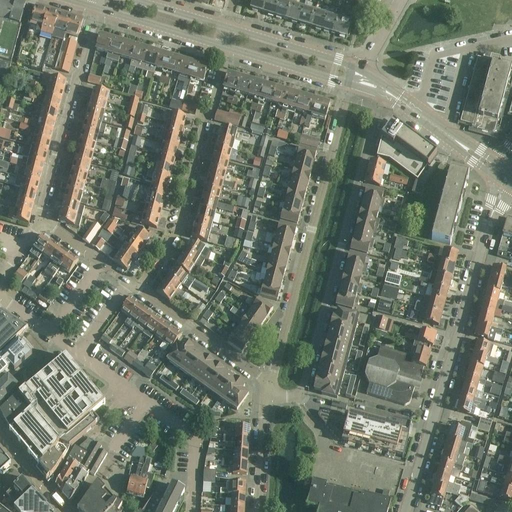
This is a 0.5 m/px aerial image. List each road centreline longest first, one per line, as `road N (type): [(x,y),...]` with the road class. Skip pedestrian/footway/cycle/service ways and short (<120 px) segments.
road 1 (residential): [(405,511),(503,175)]
road 2 (residential): [(270,390),(286,397),(302,388),(376,111),(389,95)]
road 3 (residential): [(348,83),(270,390)]
road 4 (residential): [(191,511),(193,438),(0,296)]
road 5 (residential): [(228,47),(202,120),(179,229),(135,288)]
road 6 (residential): [(94,9),(38,219)]
road 7 (residential): [(135,288),(270,390)]
road 8 (tertiary): [(94,9),(228,47)]
road 9 (tertiary): [(503,175),(389,95)]
road 10 (tertiary): [(357,68),(224,28)]
road 11 (tertiary): [(228,47),(348,83)]
road 12 (residential): [(260,511),(270,390)]
